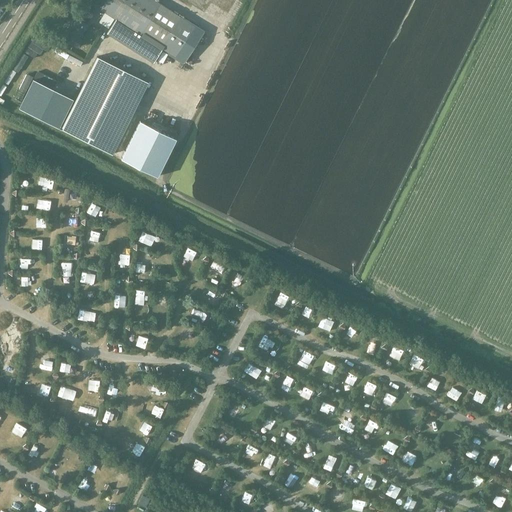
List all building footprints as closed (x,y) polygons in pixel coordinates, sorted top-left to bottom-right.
[(153,63),(162,49),(168,52),(167,55),(181,63),(182,62),(183,63),(198,38),(203,41),(205,38),(200,35),(203,31),(179,16),(153,0),(87,0),(77,16),(75,19),(73,18),(61,37),(73,45),(76,47),(80,41),(76,39),(85,26),(84,26),(97,6),(101,8),(100,10),(115,20),(106,34),(153,63)] [(96,57),(60,129),(111,155),(147,82),(96,57)] [(32,80),(18,108),(57,128),(71,100),(32,80)] [(139,120),(120,159),(156,177),(175,138),(139,120)] [(141,496),(137,505),(145,508),(149,500),(141,496)]
